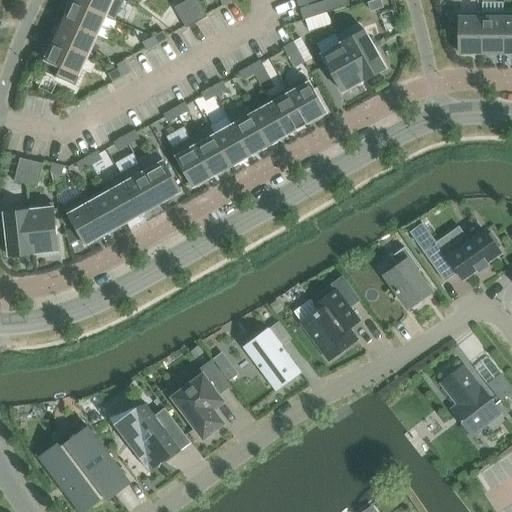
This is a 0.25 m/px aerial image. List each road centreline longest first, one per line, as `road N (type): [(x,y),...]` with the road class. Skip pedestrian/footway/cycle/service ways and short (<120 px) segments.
road 1 (tertiary): [(439,110),(87,308),(0,324)]
road 2 (residential): [(159,511),(286,418),(392,364),(484,303),(511,336)]
